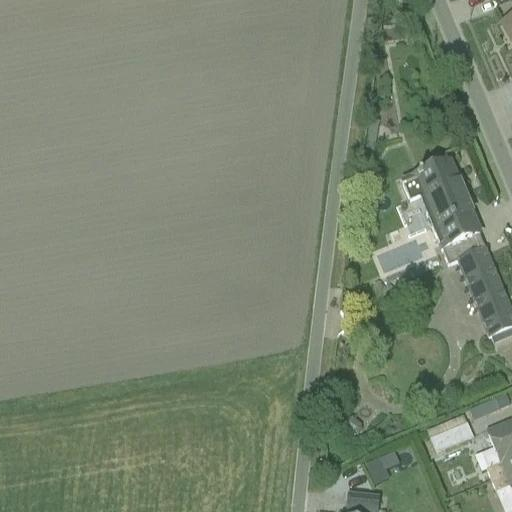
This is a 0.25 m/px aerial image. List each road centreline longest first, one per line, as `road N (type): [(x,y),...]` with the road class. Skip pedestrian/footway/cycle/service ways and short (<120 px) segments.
road 1 (residential): [(297,511),(358,0)]
road 2 (residential): [(436,0),(511,185)]
